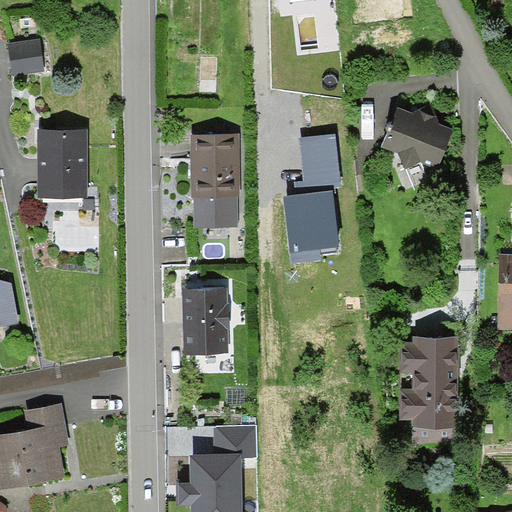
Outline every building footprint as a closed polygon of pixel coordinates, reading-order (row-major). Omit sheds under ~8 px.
[(10,43),(14,72),(44,68),(40,39),(10,43)] [(200,90),(217,92),(218,56),(202,55),(200,90)] [(399,149),(406,165),(422,158),(438,165),(453,127),(439,122),(434,120),(436,114),(431,104),(421,108),(419,113),(399,105),(393,120),(392,119),(387,122),(389,127),(390,127),(384,142),(399,149)] [(84,130),(47,130),(47,142),(43,142),(43,155),(43,187),(84,186),(84,130)] [(336,131),(300,135),(307,191),(283,194),(291,260),(344,253),(336,185),(343,184),(336,131)] [(195,194),(238,193),(237,133),(194,133),(195,163),(195,194)] [(511,259),(501,260),(500,302),(511,301),(511,259)] [(187,323),(188,351),(218,350),(226,350),(226,324),(229,324),(229,304),(226,304),(225,286),(202,287),(202,288),(187,289),(187,323)] [(511,321),(511,301),(500,302),(500,321),(511,321)] [(416,413),(416,421),(418,421),(453,421),(455,421),(456,369),(456,335),(417,334),(417,342),(404,341),(404,366),(417,366),(416,389),(404,389),(403,413),(416,413)] [(218,350),(188,351),(188,366),(218,365),(218,350)] [(29,411),(32,430),(53,426),(53,429),(63,426),(59,406),(29,411)] [(453,439),(453,421),(418,421),(418,438),(453,439)] [(255,424),(214,426),(215,451),(188,452),(190,480),(177,480),(178,504),(192,504),(192,511),(246,511),(244,456),(256,455),(255,424)] [(0,485),(62,475),(58,455),(56,443),(53,429),(53,426),(32,430),(0,435),(0,485)] [(66,441),(63,426),(53,429),(56,443),(66,441)]
